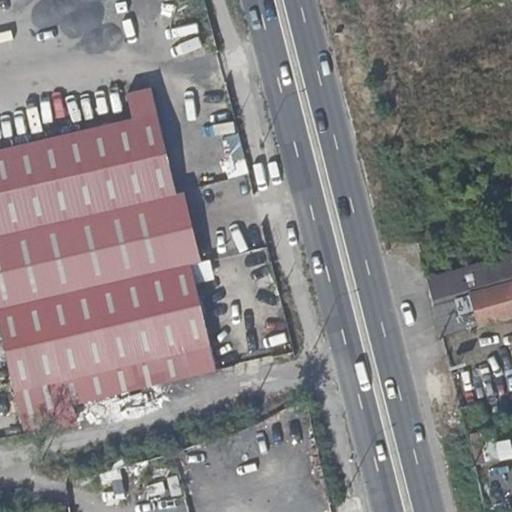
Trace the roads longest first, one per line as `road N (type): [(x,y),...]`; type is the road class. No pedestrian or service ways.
road 1 (primary): [(430,511),(298,0)]
road 2 (primary): [(257,0),(387,511)]
